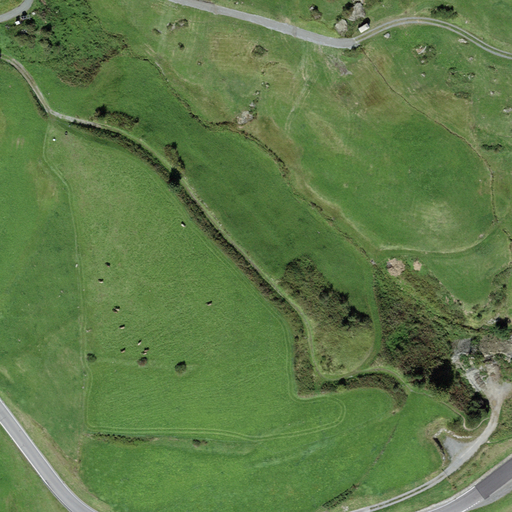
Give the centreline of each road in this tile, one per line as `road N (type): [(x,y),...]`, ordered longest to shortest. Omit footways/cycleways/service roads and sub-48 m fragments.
road 1 (track): [(182,0),(333,42),(409,19),(435,22),(511,55)]
road 2 (track): [(357,511),(425,486),(481,438)]
road 3 (tertiary): [(0,414),(84,511)]
